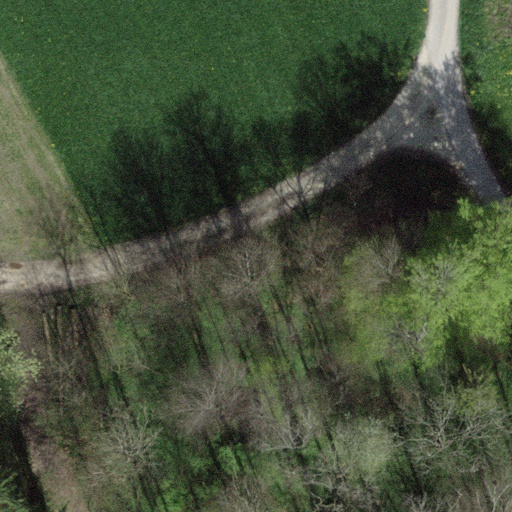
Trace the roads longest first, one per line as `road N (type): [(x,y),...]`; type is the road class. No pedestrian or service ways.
road 1 (track): [(432,125),(281,209),(76,268),(0,268)]
road 2 (track): [(511,235),(432,125)]
road 3 (track): [(442,0),(432,125)]
